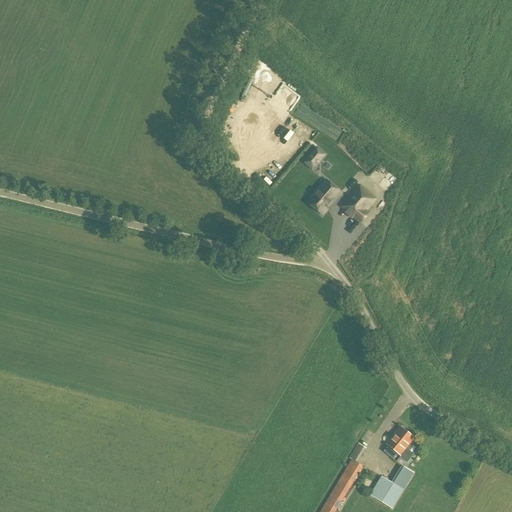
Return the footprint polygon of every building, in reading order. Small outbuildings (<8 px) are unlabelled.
[(313,171),(326,155),(317,147),(303,163),(313,171)] [(387,192),(398,179),(389,172),(382,180),(378,177),(374,182),(387,192)] [(322,215),(340,193),(326,181),(308,203),(322,215)] [(360,222),(368,214),(364,211),(374,200),(360,187),(343,207),(347,211),(347,212),(353,216),(360,222)] [(386,444),(388,446),(384,452),(393,459),(398,454),(401,457),(405,452),(411,457),(420,447),(413,442),(415,439),(400,427),(386,444)] [(363,466),(358,463),(351,459),(341,476),(353,483),(363,466)] [(403,490),(414,473),(402,465),(391,483),(381,477),(370,495),(392,509),(403,490)] [(343,500),(353,483),(341,476),(331,493),(343,500)] [(326,511),(335,511),(343,500),(331,493),(321,509),(326,511)]
